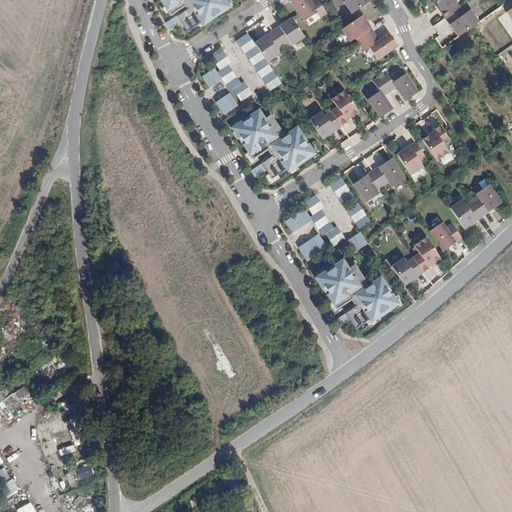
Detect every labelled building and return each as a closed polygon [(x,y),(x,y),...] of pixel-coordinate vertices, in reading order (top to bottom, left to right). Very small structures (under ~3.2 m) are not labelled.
[(159,0),(172,18),(188,7),(193,0),(159,0)] [(234,8),(228,0),(193,0),(188,7),(191,10),(168,25),(173,32),(183,25),(190,35),(201,25),(204,30),(234,8)] [(329,15),(319,0),(316,0),(313,3),(310,0),(295,0),(291,4),(307,24),(318,17),(321,21),(329,15)] [(372,3),(370,0),(336,0),(331,5),(336,11),(345,6),(353,17),(372,3)] [(433,0),(449,21),(463,9),(458,4),(463,0),(433,0)] [(460,40),(480,24),(472,11),(467,14),(463,9),(449,21),(460,40)] [(378,36),(365,17),(343,32),(352,45),(358,41),(362,48),(378,36)] [(306,40),(293,19),(274,31),(286,48),(291,45),(294,49),(306,40)] [(274,31),(255,46),(270,67),(283,58),(280,52),(286,48),(274,31)] [(255,46),(249,35),(238,42),(271,93),(282,85),(270,67),(255,46)] [(400,49),(391,35),(381,41),(378,36),(362,48),(366,53),(371,50),(379,64),(400,49)] [(234,66),(225,51),(214,60),(221,73),(218,75),(216,71),(204,79),(211,93),(225,85),(232,95),(235,92),(242,105),(255,97),(246,82),(243,85),(231,68),(234,66)] [(419,94),(406,74),(394,84),(388,75),(382,78),(393,94),(397,90),(405,103),(419,94)] [(382,120),(394,109),(387,98),(393,94),(382,78),(374,83),(380,93),(368,102),(382,120)] [(360,115),(345,92),(332,101),(337,110),(332,112),(344,130),(347,125),(360,115)] [(239,107),(231,95),(217,105),(226,119),(239,107)] [(268,122),(261,110),(234,129),(255,163),(270,152),(270,148),(284,138),(273,119),(268,122)] [(311,123),(324,143),(336,135),(344,130),(332,112),(326,116),(324,114),(311,123)] [(452,143),(441,126),(423,141),(438,165),(452,155),(447,146),(452,143)] [(318,158),(299,128),(284,138),(270,148),(270,152),(275,160),(255,173),(259,179),(267,174),(275,183),(287,174),(289,177),(318,158)] [(427,159),(418,143),(398,157),(413,180),(426,170),(421,164),(427,159)] [(408,178),(393,159),(376,171),(386,188),(391,184),(394,189),(408,178)] [(381,196),(379,191),(386,188),(376,171),(355,186),(367,206),(381,196)] [(356,198),(343,178),(332,186),(345,206),(356,198)] [(504,204),(490,184),(476,195),(480,200),(475,203),(485,219),(504,204)] [(306,209),(286,222),(295,236),(314,224),(324,237),(329,235),(336,247),(347,239),(338,227),(335,228),(323,212),(327,209),(318,196),(307,205),(313,215),(311,217),(306,209)] [(452,212),(466,233),(485,219),(475,203),(470,207),(466,201),(452,212)] [(372,222),(359,204),(349,212),(361,230),(372,222)] [(466,242),(454,224),(448,229),(443,223),(430,234),(445,256),(466,242)] [(363,233),(350,241),(356,254),(369,244),(363,233)] [(330,248),(320,235),(301,248),(308,261),(330,248)] [(443,261),(427,239),(414,249),(419,256),(413,261),(423,278),(429,274),(443,261)] [(391,269),(403,289),(423,278),(413,261),(409,264),(407,259),(391,269)] [(353,301),(370,288),(357,268),(353,271),(346,261),(315,280),(338,314),(353,301)] [(402,307),(383,279),(370,288),(353,301),(359,310),(339,322),(344,328),(351,323),(358,333),(370,324),(371,327),(402,307)] [(0,391),(0,409),(9,422),(37,402),(25,385),(11,395),(6,387),(0,391)] [(63,406),(70,421),(85,415),(78,399),(63,406)] [(65,444),(80,439),(77,433),(63,438),(65,444)] [(5,463),(15,457),(12,452),(1,458),(5,463)] [(90,464),(78,469),(83,480),(95,475),(90,464)] [(0,491),(5,499),(19,490),(5,467),(0,469),(0,491)] [(65,475),(71,487),(77,484),(72,472),(65,475)] [(99,511),(92,494),(64,504),(66,511),(99,511)] [(19,511),(37,511),(33,502),(18,509),(19,511)]
